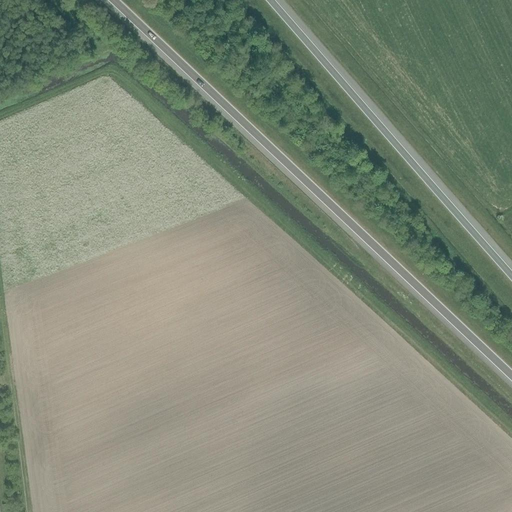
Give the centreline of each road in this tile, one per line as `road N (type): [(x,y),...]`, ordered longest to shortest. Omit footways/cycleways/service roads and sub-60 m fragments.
road 1 (trunk): [(113,0),(511,376)]
road 2 (trunk): [(511,270),(276,0)]
road 3 (track): [(0,301),(26,511)]
